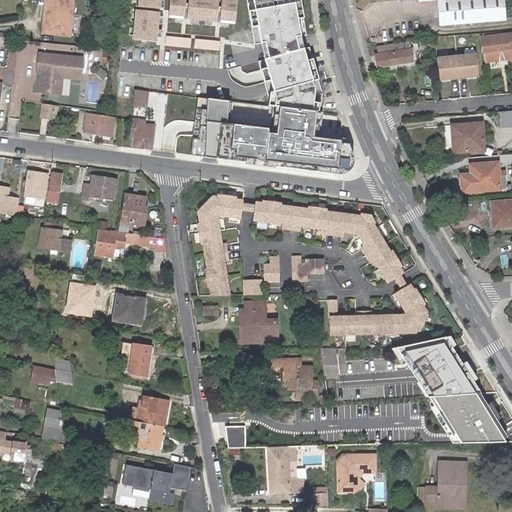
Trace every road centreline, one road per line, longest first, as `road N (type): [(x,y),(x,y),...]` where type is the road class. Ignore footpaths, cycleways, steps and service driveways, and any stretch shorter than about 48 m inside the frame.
road 1 (residential): [(168,165),(166,206),(217,511)]
road 2 (residential): [(168,165),(357,190),(393,180)]
road 3 (residential): [(0,143),(168,165)]
road 4 (residential): [(369,126),(408,111),(511,103)]
road 5 (primary): [(393,180),(464,298)]
road 6 (primary): [(332,0),(369,126)]
